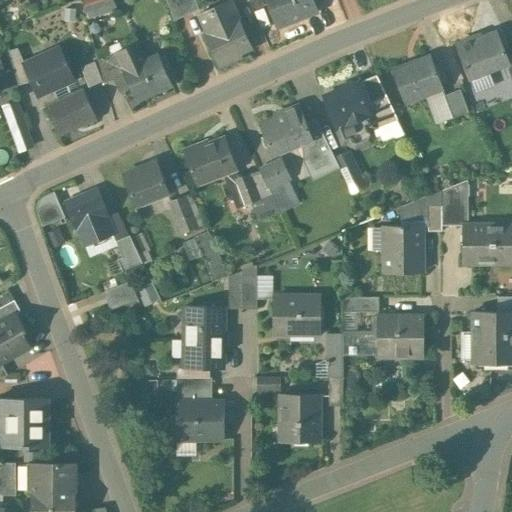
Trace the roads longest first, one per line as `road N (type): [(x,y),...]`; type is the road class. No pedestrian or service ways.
road 1 (residential): [(440,0),(7,188)]
road 2 (residential): [(125,511),(7,188)]
road 3 (residential): [(500,414),(251,511)]
